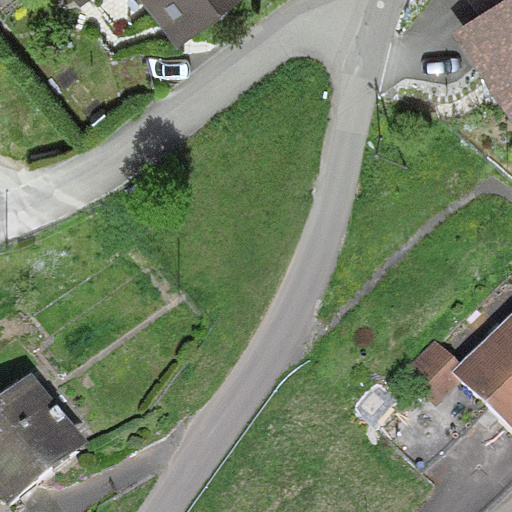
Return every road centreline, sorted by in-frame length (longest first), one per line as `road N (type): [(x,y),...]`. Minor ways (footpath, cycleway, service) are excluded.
road 1 (residential): [(170,511),(280,344),(336,187),(379,0)]
road 2 (residential): [(0,217),(120,155),(330,0)]
